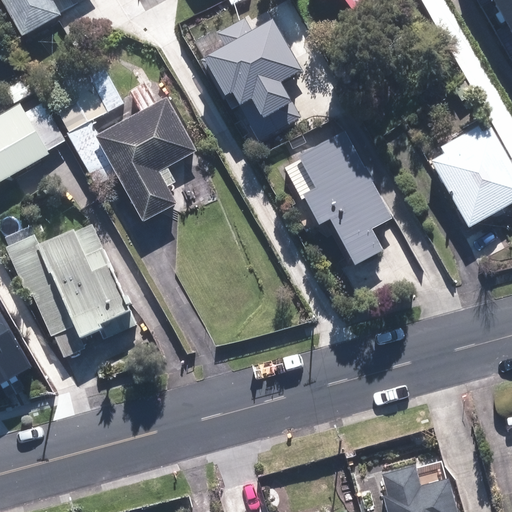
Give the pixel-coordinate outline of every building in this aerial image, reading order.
[(60,0),(12,0),(31,36),(68,17),(59,1),(60,0)] [(511,0),(493,0),(506,24),(511,20),(511,0)] [(312,70),(282,18),(258,32),(250,18),(223,33),(231,47),(213,57),(243,109),(246,108),(265,141),(305,118),(296,103),(301,100),(291,82),(312,70)] [(104,56),(50,85),(76,132),(95,121),(129,103),(104,56)] [(125,177),(149,222),(183,204),(165,171),(202,151),(172,95),(101,133),(125,177)] [(53,150),(70,141),(48,101),(31,111),(53,150)] [(0,184),(55,154),(53,150),(31,111),(27,103),(0,117),(0,184)] [(76,132),(73,133),(103,189),(125,177),(101,133),(95,121),(76,132)] [(511,205),(511,151),(497,125),(488,131),(485,125),(448,146),(451,151),(436,160),(474,227),(511,205)] [(396,218),(351,129),(289,160),(307,196),(314,193),(328,222),(339,217),(362,263),(389,249),(378,227),(396,218)] [(83,231),(82,229),(46,243),(42,235),(14,246),(34,295),(40,293),(58,336),(59,335),(68,358),(90,349),(85,338),(103,331),(106,340),(141,326),(100,224),(83,231)] [(31,367),(0,314),(0,368),(7,381),(31,367)] [(423,460),(390,468),(393,480),(377,484),(383,511),(466,511),(456,473),(428,480),(423,460)]
